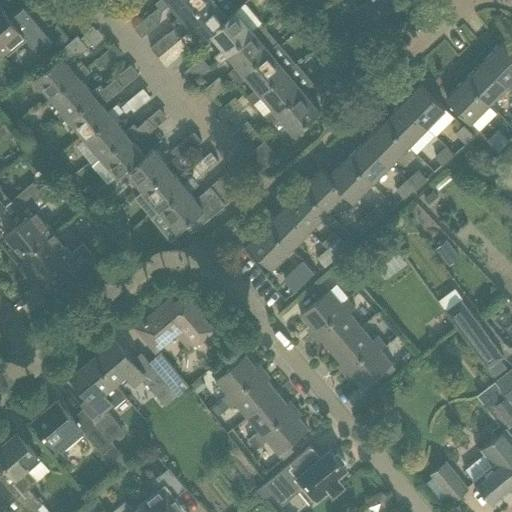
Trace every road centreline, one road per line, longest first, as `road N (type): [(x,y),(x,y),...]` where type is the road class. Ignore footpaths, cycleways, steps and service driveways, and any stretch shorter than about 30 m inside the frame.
road 1 (residential): [(423,511),(321,379),(204,255)]
road 2 (residential): [(262,194),(451,22),(463,0)]
road 3 (residential): [(262,194),(98,0)]
road 4 (residential): [(32,360),(123,284),(204,255)]
